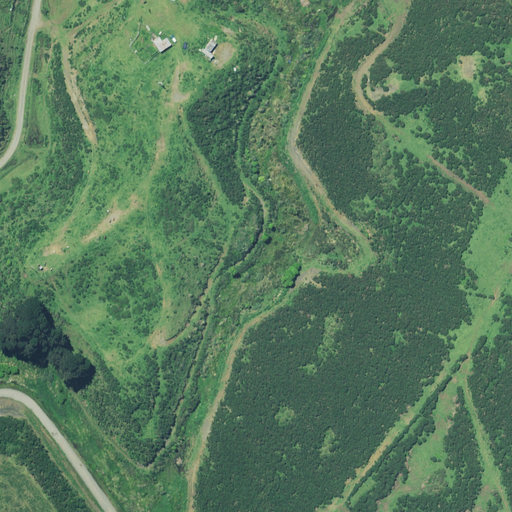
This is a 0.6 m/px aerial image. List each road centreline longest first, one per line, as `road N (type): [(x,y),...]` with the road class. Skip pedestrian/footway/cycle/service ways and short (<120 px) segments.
road 1 (unclassified): [(0,165),(19,133),(38,0)]
road 2 (unclassified): [(116,511),(38,407),(0,391)]
